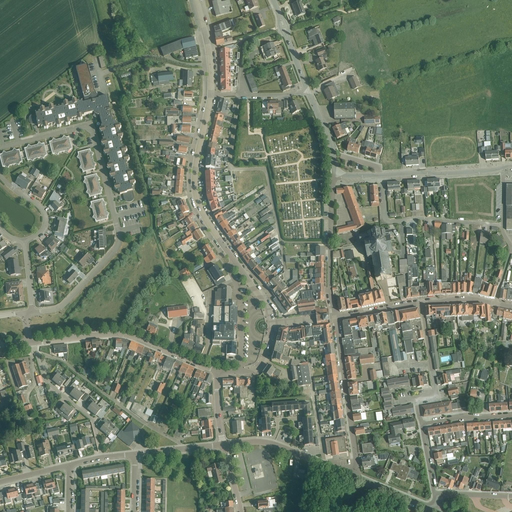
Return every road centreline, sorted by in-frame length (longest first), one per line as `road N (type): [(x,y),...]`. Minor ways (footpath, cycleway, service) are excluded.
road 1 (residential): [(32,312),(62,305),(115,249),(119,234),(87,127),(0,147)]
road 2 (tertiary): [(217,373),(125,336),(28,343)]
road 3 (tertiary): [(234,262),(195,193),(210,96)]
road 4 (residential): [(181,449),(69,366),(36,352)]
road 5 (residential): [(502,224),(388,222),(381,174)]
road 6 (residential): [(335,317),(351,475)]
road 7 (residential): [(335,317),(331,186),(338,173)]
road 8 (residential): [(420,304),(434,392),(420,398),(421,424)]
road 9 (residential): [(36,352),(49,383),(91,419),(101,458)]
road 10 (secondary): [(502,168),(381,174)]
